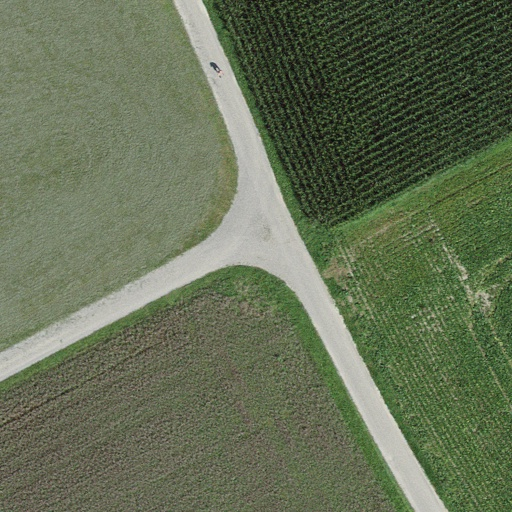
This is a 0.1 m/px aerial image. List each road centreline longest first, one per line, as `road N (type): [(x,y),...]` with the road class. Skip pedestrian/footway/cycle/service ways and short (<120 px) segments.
road 1 (track): [(183,0),(283,226),(438,511)]
road 2 (track): [(283,226),(0,376)]
